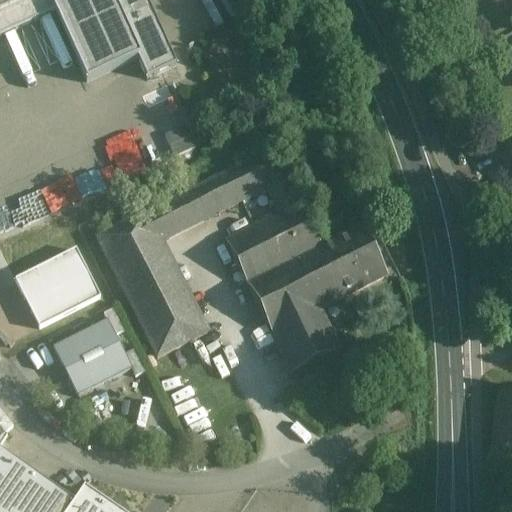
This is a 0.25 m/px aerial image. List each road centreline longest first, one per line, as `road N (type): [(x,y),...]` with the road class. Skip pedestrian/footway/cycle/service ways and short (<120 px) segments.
road 1 (secondary): [(341,0),(414,160),(444,291),(449,511)]
road 2 (residential): [(352,443),(220,483),(134,481),(69,455),(0,392)]
